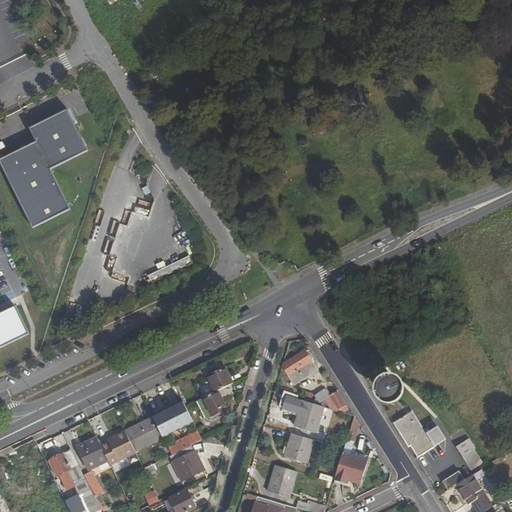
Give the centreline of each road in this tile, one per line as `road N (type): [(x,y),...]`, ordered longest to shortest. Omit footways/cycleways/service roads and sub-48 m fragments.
road 1 (unclassified): [(99,45),(235,258),(225,277),(0,397)]
road 2 (secondary): [(291,296),(0,440)]
road 3 (tertiary): [(291,296),(511,191)]
road 4 (residential): [(291,296),(223,511)]
road 5 (tertiary): [(415,483),(291,296)]
